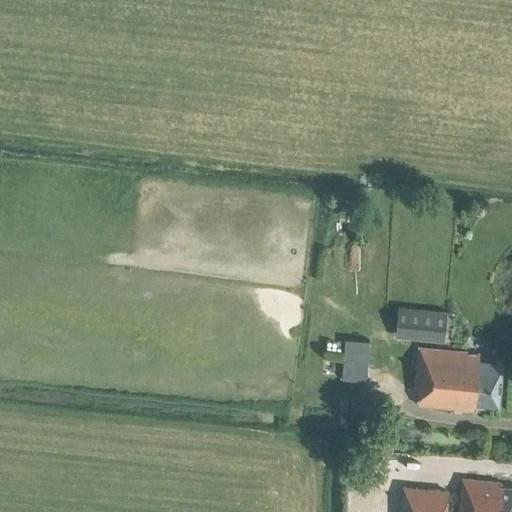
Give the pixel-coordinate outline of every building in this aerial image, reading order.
[(440,338),(443,312),(398,307),(395,334),(440,338)] [(369,342),(344,340),(341,379),(366,381),(369,342)] [(497,406),(502,363),(479,360),(479,354),(419,348),(414,389),(418,390),(416,404),(474,410),(474,404),(497,406)] [(378,399),(354,397),(353,413),(377,415),(378,399)] [(349,402),(339,401),(339,410),(348,410),(349,402)] [(511,511),(511,487),(499,487),(499,483),(466,479),(464,493),(460,492),(458,511),(511,511)] [(445,511),(448,491),(402,487),(399,511),(445,511)]
